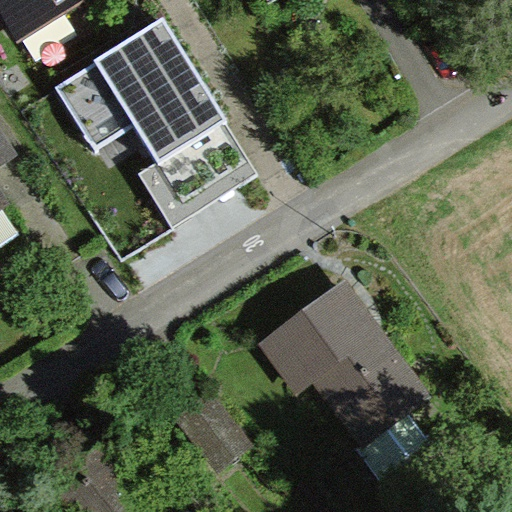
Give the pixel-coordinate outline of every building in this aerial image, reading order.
[(0,0),(0,12),(20,45),(95,0),(0,0)] [(260,0),(266,10),(282,0),(260,0)] [(230,141),(162,23),(46,90),(89,165),(124,145),(149,187),(230,141)] [(0,221),(14,212),(0,190),(0,173),(21,160),(0,128),(0,221)] [(361,450),(429,403),(347,283),(257,344),(297,402),(318,388),(361,450)] [(255,450),(212,392),(175,420),(217,477),(255,450)] [(59,511),(152,511),(104,445),(43,489),(59,511)]
